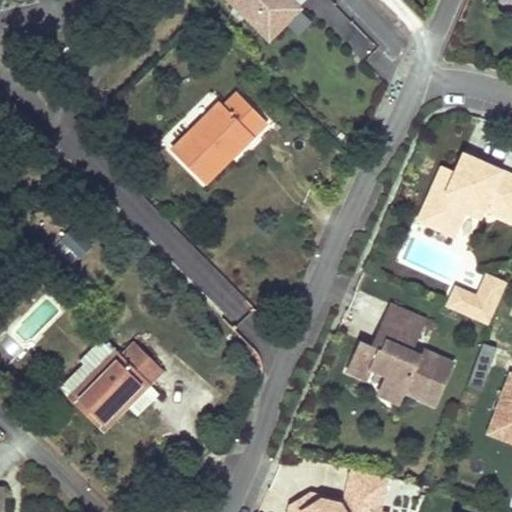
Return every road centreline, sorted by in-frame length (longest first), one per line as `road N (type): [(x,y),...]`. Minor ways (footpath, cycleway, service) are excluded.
road 1 (residential): [(417,79),(227,511)]
road 2 (unknown): [(285,379),(0,82)]
